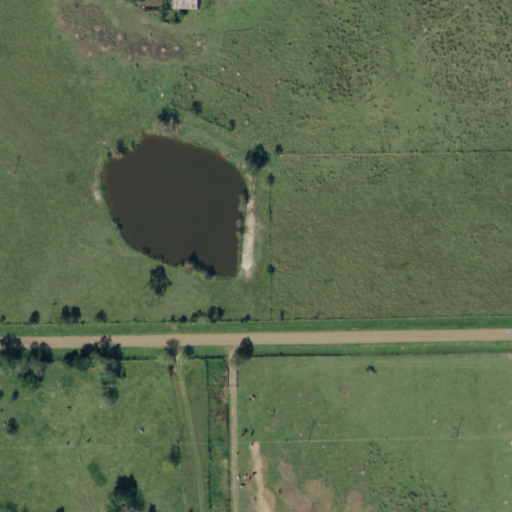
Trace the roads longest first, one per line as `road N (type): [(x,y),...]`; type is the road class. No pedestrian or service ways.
road 1 (residential): [(511,325),(0,335)]
road 2 (residential): [(176,334),(204,511)]
